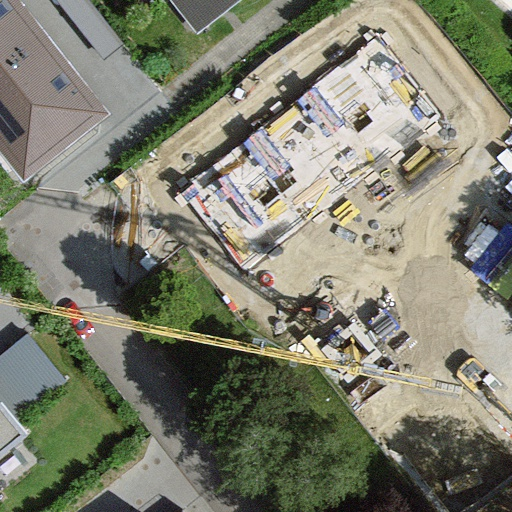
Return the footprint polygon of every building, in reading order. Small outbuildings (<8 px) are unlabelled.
[(0,0),(0,137),(28,175),(119,109),(39,0),(0,0)] [(253,0),(179,0),(208,36),(253,0)] [(286,96),(230,139),(307,235),(443,127),(369,34),(335,60),(312,31),(265,69),(286,96)] [(0,355),(0,368),(22,406),(72,376),(44,329),(0,355)] [(0,451),(33,425),(0,385),(0,451)]
